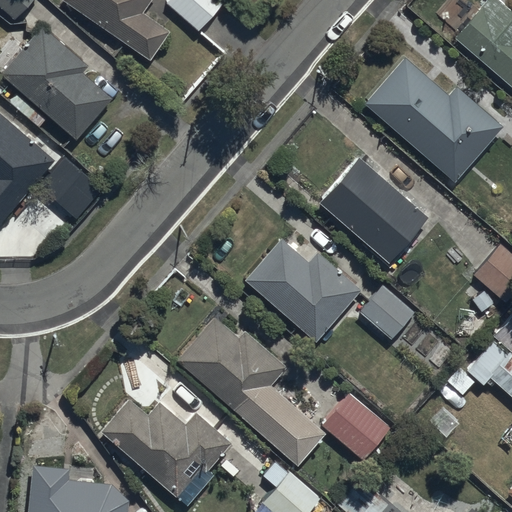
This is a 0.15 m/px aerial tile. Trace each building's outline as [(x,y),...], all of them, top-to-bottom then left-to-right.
[(0,0),(0,2),(15,16),(28,0),(0,0)] [(150,0),(65,0),(150,59),(171,28),(144,10),(150,0)] [(222,0),(166,0),(198,28),(222,0)] [(511,84),(511,7),(503,0),(483,0),(454,35),(511,84)] [(81,70),(87,63),(41,23),(0,70),(0,72),(75,137),(111,96),(81,70)] [(503,125),(456,83),(446,93),(402,54),(362,99),(454,180),(503,125)] [(0,222),(54,157),(0,111),(0,222)] [(428,214),(358,153),(317,200),(387,261),(428,214)] [(100,184),(64,154),(40,183),(75,213),(100,184)] [(361,287),(316,249),(309,258),(281,234),(244,278),(316,339),(361,287)] [(511,290),(511,249),(501,240),(471,277),(503,302),(511,290)] [(390,337),(414,310),(381,281),(353,314),(366,325),(371,320),(390,337)] [(511,309),(492,333),(511,349),(511,309)] [(287,364),(243,327),(237,334),(214,314),(175,358),(297,463),(325,429),(271,382),(287,364)] [(511,394),(511,351),(493,334),(465,366),(482,382),(489,374),(511,394)] [(389,424),(348,390),(322,422),(363,456),(389,424)] [(230,440),(194,410),(185,420),(159,399),(148,413),(128,396),(99,430),(177,496),(201,467),(205,470),(230,440)] [(305,511),(319,495),(274,460),(263,474),(276,483),(260,505),(269,511),(305,511)] [(69,465),(31,461),(27,511),(125,511),(127,498),(109,481),(68,477),(69,465)] [(404,511),(389,498),(387,500),(360,476),(337,502),(348,511),(404,511)]
